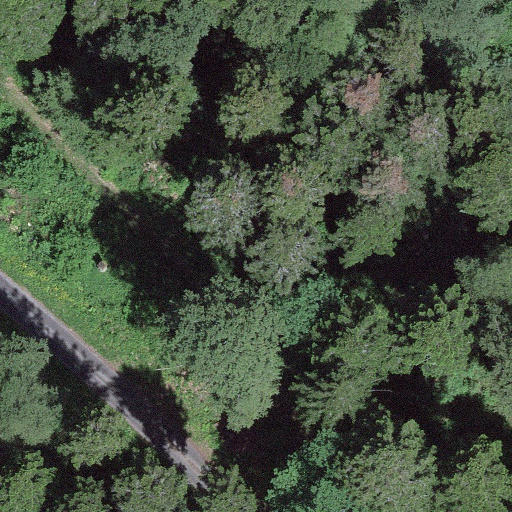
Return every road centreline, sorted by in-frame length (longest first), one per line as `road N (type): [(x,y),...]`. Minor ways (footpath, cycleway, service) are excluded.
road 1 (track): [(363,511),(274,386),(121,207),(0,83)]
road 2 (unclassified): [(238,511),(0,290)]
